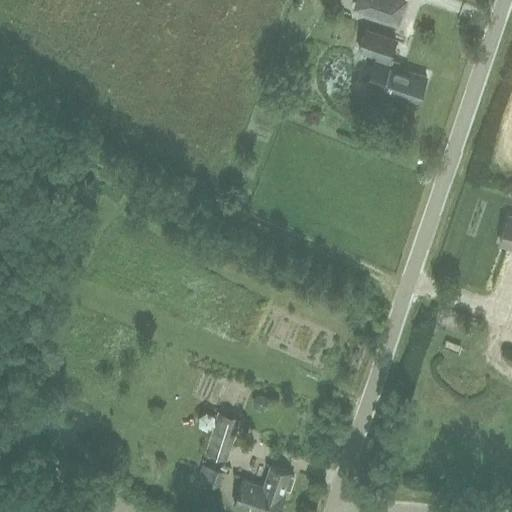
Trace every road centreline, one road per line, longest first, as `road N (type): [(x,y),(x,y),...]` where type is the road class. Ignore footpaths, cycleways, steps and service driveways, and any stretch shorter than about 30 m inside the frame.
road 1 (unclassified): [(334,505),(505,0)]
road 2 (track): [(407,288),(135,173),(0,143)]
